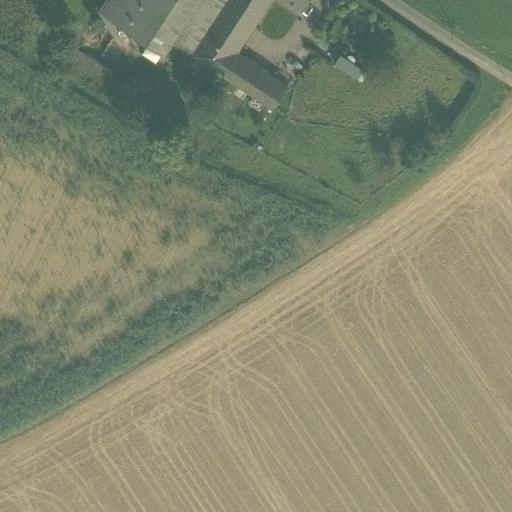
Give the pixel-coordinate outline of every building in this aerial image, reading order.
[(228,0),(106,0),(98,13),(162,55),(171,43),(191,56),(228,0)] [(268,0),(228,0),(191,56),(220,75),(234,54),(268,0)] [(306,0),(273,0),(297,16),(306,0)] [(286,89),(234,54),(220,75),(272,109),(286,89)] [(62,78),(99,99),(112,77),(76,55),(62,78)] [(355,68),(338,56),(332,65),(349,77),(355,68)]
